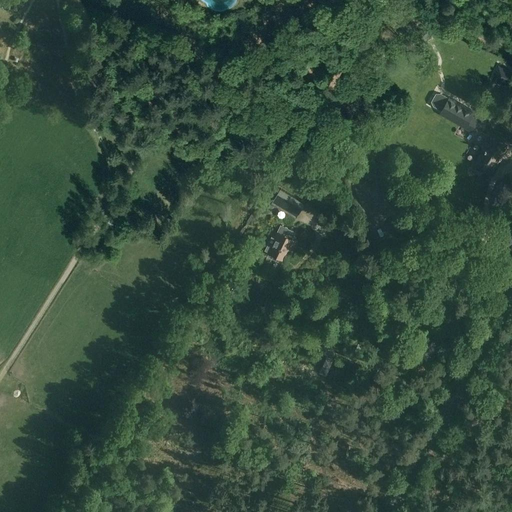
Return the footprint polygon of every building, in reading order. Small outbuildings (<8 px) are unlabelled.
[(417,33),(411,38),(420,47),(422,45),(420,42),(423,39),(426,42),(432,37),(423,27),(417,32),(417,33)] [(511,74),(497,68),(491,81),(497,84),(498,80),(509,85),(511,77),(511,74)] [(476,112),(450,97),(440,114),(472,132),(479,120),(473,117),(476,112)] [(484,169),(489,172),(492,171),(497,162),(498,163),(502,156),(501,155),(505,149),(490,141),(477,162),(483,166),(484,169)] [(273,202),(298,216),(306,203),(281,189),(273,202)] [(276,239),(269,253),(285,260),(289,252),(290,253),(296,241),(277,232),(274,239),(276,239)] [(327,356),(319,370),(326,374),(334,359),(327,356)]
